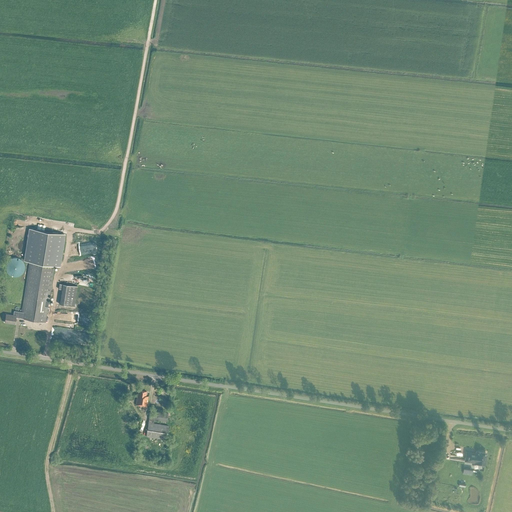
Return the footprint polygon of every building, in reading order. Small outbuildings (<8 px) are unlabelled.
[(60,266),(65,234),(28,228),(23,260),(30,261),(22,311),(14,310),(13,314),(6,313),(4,321),(15,323),(16,316),(21,317),(21,318),(45,321),(54,265),(60,266)] [(14,276),(16,276),(17,275),(18,275),(20,274),(21,274),(22,273),(22,272),(23,271),(24,270),(24,269),(24,268),(25,267),(25,266),(25,265),(24,263),(24,262),(23,261),(23,260),(22,259),(21,258),(19,257),(18,257),(17,256),(16,256),(15,256),(14,256),(13,256),(12,257),(11,257),(10,258),(8,259),(8,260),(7,261),(6,262),(6,263),(5,265),(5,266),(5,267),(6,268),(6,269),(7,270),(7,271),(8,272),(9,273),(9,274),(11,274),(12,275),(13,275),(14,276)] [(74,305),(77,285),(60,282),(59,288),(62,288),(60,303),(74,305)] [(146,406),(148,392),(146,392),(146,390),(138,389),(138,394),(137,393),(135,404),(139,404),(139,405),(146,406)] [(166,420),(168,412),(150,410),(148,418),(149,418),(148,422),(146,435),(166,439),(168,425),(153,423),(154,419),(166,420)] [(484,464),(486,455),(485,454),(485,453),(477,451),(476,455),(466,453),(465,461),(474,462),(474,463),(484,464)]
